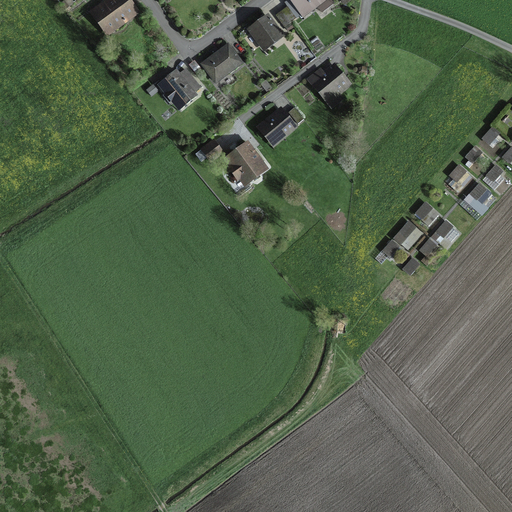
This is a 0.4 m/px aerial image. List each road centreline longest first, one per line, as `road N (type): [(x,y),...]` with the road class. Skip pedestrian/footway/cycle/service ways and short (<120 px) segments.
road 1 (track): [(0,256),(165,511)]
road 2 (unclassified): [(392,0),(511,49)]
